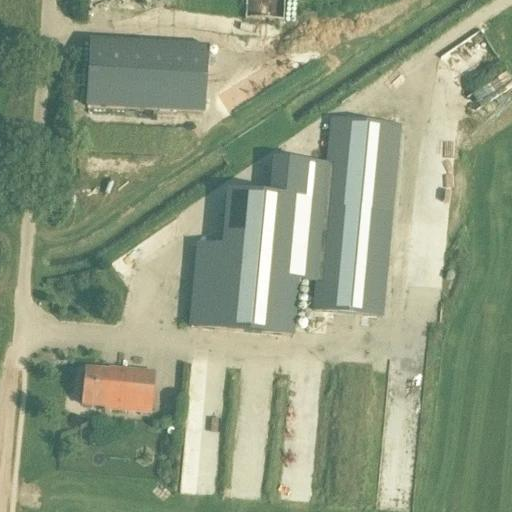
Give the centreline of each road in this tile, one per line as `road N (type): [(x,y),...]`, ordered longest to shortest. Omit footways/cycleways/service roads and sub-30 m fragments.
road 1 (track): [(28,224),(0,493)]
road 2 (unclassified): [(28,224),(49,0)]
